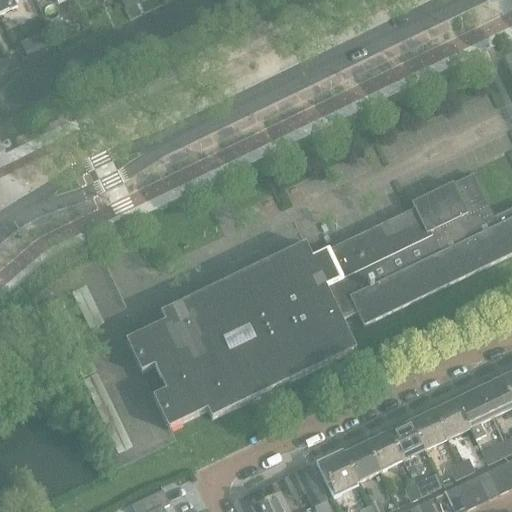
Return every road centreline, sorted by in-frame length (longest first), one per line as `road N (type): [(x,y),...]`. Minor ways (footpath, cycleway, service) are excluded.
road 1 (residential): [(222,511),(207,482),(511,336)]
road 2 (tertiary): [(172,139),(464,0)]
road 3 (tertiary): [(172,139),(79,169),(36,204)]
road 4 (tertiary): [(36,204),(86,194),(172,139)]
